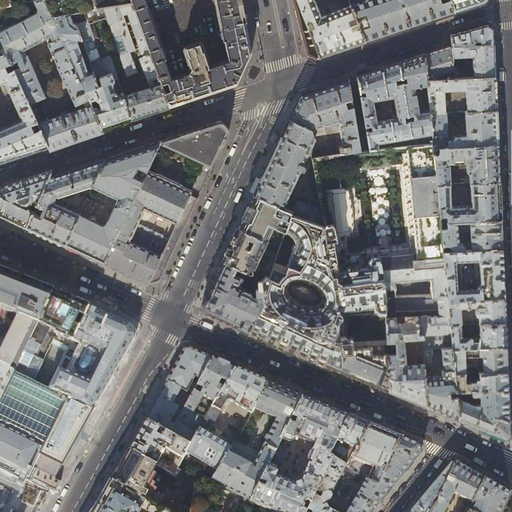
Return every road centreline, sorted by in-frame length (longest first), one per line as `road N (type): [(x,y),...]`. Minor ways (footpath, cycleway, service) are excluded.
road 1 (tertiary): [(173,317),(450,438)]
road 2 (residential): [(273,87),(0,178)]
road 3 (residential): [(173,317),(273,87)]
road 4 (residential): [(273,87),(504,12)]
road 5 (residential): [(73,511),(173,317)]
road 6 (unknown): [(343,286),(294,294),(285,246),(330,229),(379,226)]
road 7 (tertiary): [(0,242),(173,317)]
road 8 (residential): [(504,12),(511,170)]
